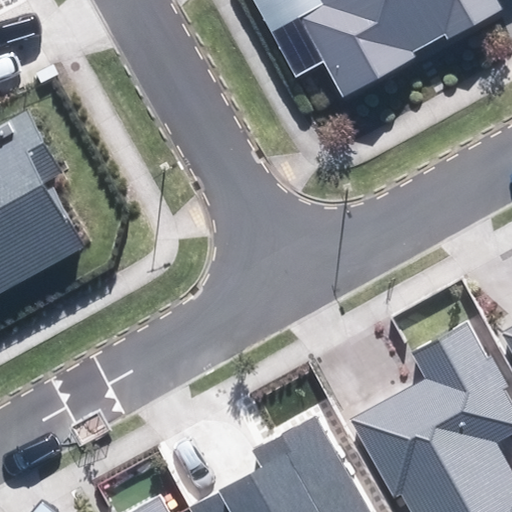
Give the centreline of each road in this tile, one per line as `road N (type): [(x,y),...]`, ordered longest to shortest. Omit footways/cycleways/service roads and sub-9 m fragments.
road 1 (residential): [(139,0),(278,294)]
road 2 (residential): [(0,444),(278,294)]
road 3 (residential): [(278,294),(511,163)]
